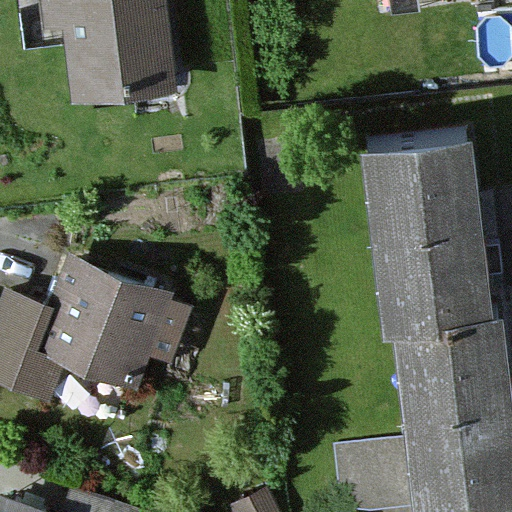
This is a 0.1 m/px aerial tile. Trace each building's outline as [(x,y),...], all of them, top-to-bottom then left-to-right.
[(160,0),(46,0),(60,107),(172,93),(160,0)] [(475,133),(361,146),(385,326),(493,311),(475,133)] [(37,307),(0,293),(0,389),(43,404),(57,364),(133,390),(167,293),(55,254),(37,307)] [(511,442),(493,311),(385,326),(411,506),(511,492),(511,442)] [(277,511),(266,489),(231,504),(234,511),(277,511)]
